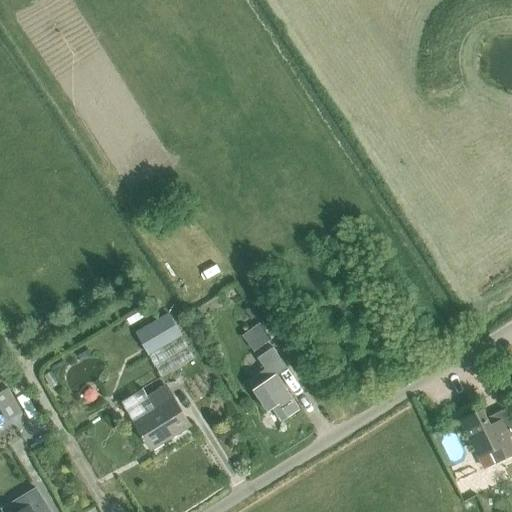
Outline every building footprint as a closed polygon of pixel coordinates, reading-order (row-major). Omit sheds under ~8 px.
[(169,313),(136,334),(149,355),(182,335),(169,313)] [(261,349),(273,339),(262,323),(250,330),(261,349)] [(273,409),(282,421),(299,410),(276,376),(286,369),(273,348),(257,359),(265,370),(248,382),(268,412),(273,409)] [(502,380),(511,373),(511,365),(504,352),(490,361),(502,380)] [(179,377),(186,388),(210,373),(203,362),(179,377)] [(9,371),(3,375),(17,398),(23,395),(9,371)] [(190,426),(166,386),(148,398),(156,410),(134,424),(151,451),(190,426)] [(8,388),(0,392),(0,410),(7,422),(22,413),(8,388)] [(484,409),(460,422),(479,458),(491,451),(497,463),(511,455),(511,446),(508,439),(511,436),(511,413),(509,408),(488,418),(484,409)] [(49,511),(36,489),(2,510),(3,511),(49,511)]
